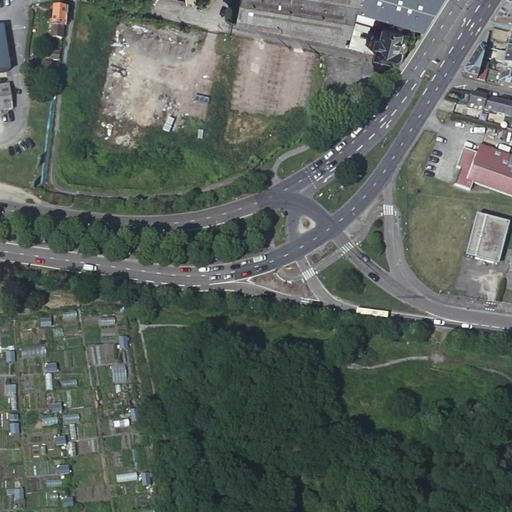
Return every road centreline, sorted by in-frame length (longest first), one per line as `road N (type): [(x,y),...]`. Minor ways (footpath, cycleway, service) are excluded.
road 1 (primary): [(271,197),(136,222),(6,206)]
road 2 (primary): [(458,0),(379,121),(297,187)]
road 3 (primary): [(0,251),(208,276)]
road 4 (secondary): [(330,306),(468,322)]
road 5 (residential): [(227,0),(210,23),(105,0)]
road 6 (secondary): [(407,297),(391,252),(386,169)]
road 7 (secondary): [(208,276),(330,306)]
